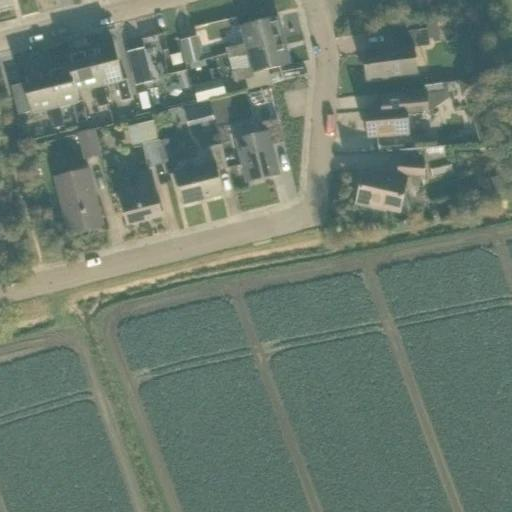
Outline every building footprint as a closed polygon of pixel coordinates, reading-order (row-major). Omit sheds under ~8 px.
[(228,60),(248,55),(246,51),(284,41),(278,17),(241,27),(245,45),(225,50),(228,60)] [(429,39),(440,38),(438,23),(427,24),(428,30),(429,39)] [(394,50),(364,54),(367,81),(418,74),(415,48),(430,46),(429,39),(428,30),(392,35),(394,50)] [(181,42),(187,65),(203,61),(197,38),(181,42)] [(284,41),(246,51),(248,55),(251,68),(231,73),(234,83),(254,78),(253,74),(290,65),(284,41)] [(90,50),(97,81),(99,87),(103,86),(117,83),(122,103),(132,100),(127,80),(123,81),(114,43),(90,50)] [(152,83),(144,49),(127,53),(136,87),(152,83)] [(99,87),(97,81),(90,50),(66,56),(68,65),(76,93),(77,93),(93,89),(98,108),(108,106),(103,86),(99,87)] [(171,57),(173,67),(183,64),(180,55),(171,57)] [(77,93),(76,93),(68,65),(46,71),(55,108),(59,107),(72,104),(77,124),(88,121),(82,102),(79,102),(77,93)] [(55,108),(46,71),(22,77),(24,85),(12,88),(19,118),(49,110),(54,130),(64,127),(59,107),(55,108)] [(222,79),(215,81),(193,86),(198,103),(226,96),(222,81),(222,79)] [(268,89),(248,94),(252,107),(271,103),(268,89)] [(143,110),(150,108),(146,93),(139,94),(143,110)] [(407,116),(428,114),(426,94),(381,97),(382,108),(366,110),(368,139),(408,135),(407,116)] [(215,118),(212,106),(187,112),(190,124),(215,118)] [(474,116),(473,119),(480,145),(491,143),(482,110),(478,112),(475,114),(474,116)] [(279,174),(272,146),(283,143),(277,119),(261,123),(263,133),(237,140),(247,182),(279,174)] [(143,145),(158,141),(153,122),(138,126),(143,145)] [(78,134),(84,161),(101,157),(95,130),(78,134)] [(165,164),(160,141),(142,145),(148,169),(165,164)] [(185,204),(222,195),(216,172),(228,169),(222,145),(206,149),(210,165),(177,173),(185,204)] [(449,158),(451,158),(450,147),(426,149),(425,163),(425,165),(429,163),(449,158)] [(433,177),(453,172),(449,158),(429,163),(433,177)] [(357,205),(398,215),(404,190),(418,193),(421,178),(423,179),(425,165),(425,163),(400,161),(398,180),(364,172),(357,205)] [(55,178),(68,234),(103,225),(90,169),(55,178)] [(120,192),(128,226),(161,218),(150,171),(139,174),(142,187),(120,192)]
